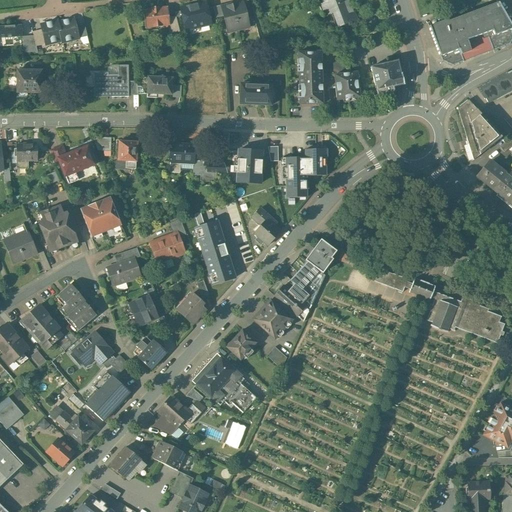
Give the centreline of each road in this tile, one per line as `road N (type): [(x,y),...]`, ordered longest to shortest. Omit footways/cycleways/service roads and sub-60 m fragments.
road 1 (tertiary): [(389,151),(338,184),(47,511)]
road 2 (residential): [(386,128),(0,121)]
